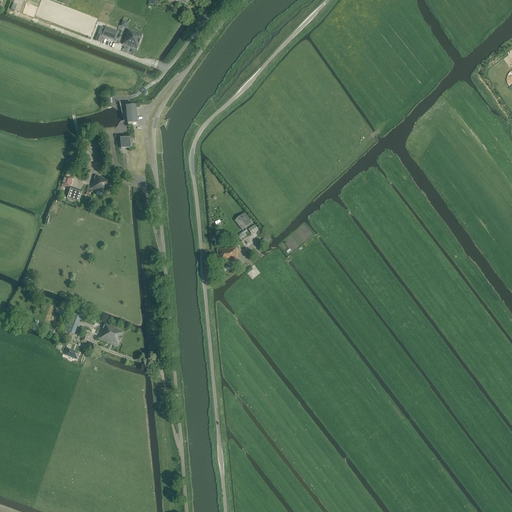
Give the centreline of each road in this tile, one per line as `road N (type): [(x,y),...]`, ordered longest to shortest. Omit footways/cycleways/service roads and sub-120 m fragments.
road 1 (unclassified): [(226,511),(191,153),(212,117),(330,0)]
road 2 (unclassified): [(188,511),(153,136),(166,103),(246,0)]
